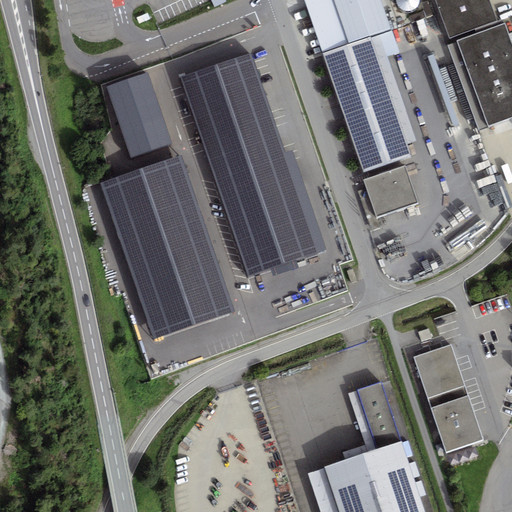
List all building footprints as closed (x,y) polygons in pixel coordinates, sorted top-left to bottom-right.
[(304,0),(323,53),(370,37),(391,30),(381,0),(304,0)] [(400,10),(404,12),(408,13),(412,12),(415,10),(418,8),(420,4),(420,0),(396,0),(396,3),(398,7),(400,10)] [(490,0),(434,0),(449,40),(498,22),(490,0)] [(424,4),(428,16),(433,15),(430,2),(424,4)] [(511,43),(504,23),(457,41),(458,42),(489,127),(511,118),(511,43)] [(391,30),(370,37),(407,145),(416,141),(388,57),(399,53),(391,30)] [(323,53),(363,173),(411,157),(407,145),(370,37),(323,53)] [(479,131),(489,127),(458,42),(447,46),(479,131)] [(181,77),(249,277),(327,251),(292,150),(285,152),(251,53),(181,77)] [(172,144),(149,75),(106,89),(130,159),(172,144)] [(236,313),(182,156),(100,184),(154,341),(236,313)] [(405,167),(364,181),(376,218),(418,204),(405,167)] [(446,453),(484,440),(452,345),(414,358),(446,453)] [(377,451),(401,443),(381,382),(358,390),(377,451)] [(377,451),(358,390),(348,393),(365,445),(343,453),(345,461),(377,451)] [(345,461),(325,467),(326,469),(339,511),(425,511),(403,442),(401,443),(377,451),(345,461)] [(339,511),(326,469),(308,474),(320,511),(339,511)]
